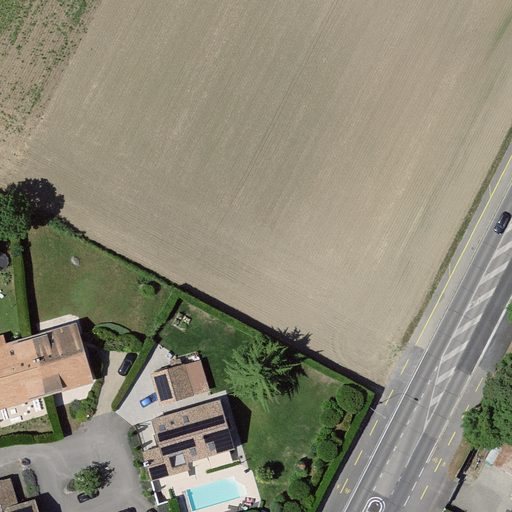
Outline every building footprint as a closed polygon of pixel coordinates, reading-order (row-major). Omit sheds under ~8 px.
[(81,320),(0,338),(0,402),(96,381),(81,320)] [(152,370),(160,402),(211,389),(203,356),(152,370)] [(222,399),(155,419),(169,469),(237,449),(222,399)] [(511,467),(511,438),(505,435),(494,459),(511,467)] [(40,511),(37,501),(0,511),(40,511)]
